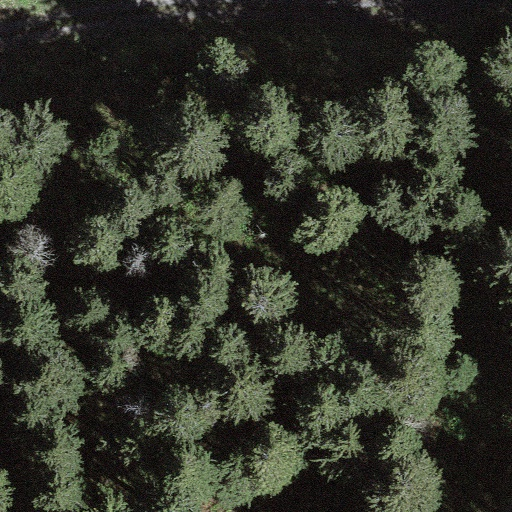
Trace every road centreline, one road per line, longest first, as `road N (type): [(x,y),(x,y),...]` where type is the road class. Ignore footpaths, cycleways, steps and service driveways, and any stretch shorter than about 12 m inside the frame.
road 1 (track): [(0,34),(174,0)]
road 2 (track): [(319,0),(439,0)]
